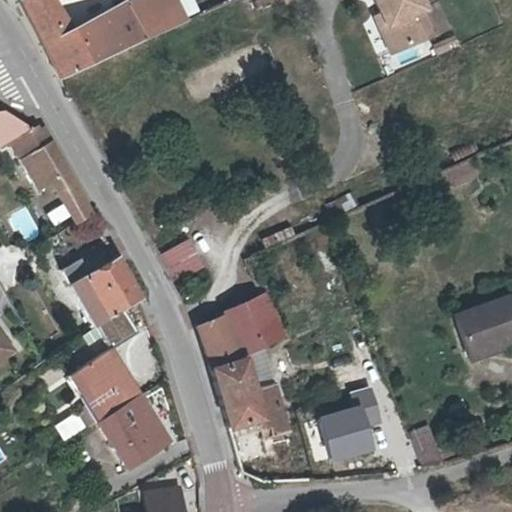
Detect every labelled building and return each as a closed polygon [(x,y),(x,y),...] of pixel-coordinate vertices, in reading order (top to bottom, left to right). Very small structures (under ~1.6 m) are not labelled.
[(64,80),(156,39),(139,3),(73,29),(58,0),(24,0),(64,80)] [(156,39),(194,23),(183,0),(145,0),(139,3),(156,39)] [(381,31),(375,33),(386,59),(425,43),(415,18),(420,16),(413,0),(368,0),(377,21),(381,31)] [(425,43),(442,36),(432,11),(420,16),(415,18),(425,43)] [(371,23),(375,33),(381,31),(377,21),(371,23)] [(430,55),(433,61),(453,53),(451,46),(430,55)] [(76,227),(92,216),(54,149),(50,141),(37,139),(21,134),(7,125),(0,122),(0,153),(2,156),(11,150),(40,196),(55,187),(76,227)] [(465,164),(438,175),(445,192),(471,180),(469,176),(465,164)] [(21,238),(37,232),(29,211),(13,217),(21,238)] [(188,243),(160,258),(175,285),(203,270),(188,243)] [(20,277),(6,245),(0,247),(0,274),(4,284),(20,277)] [(59,279),(95,335),(106,324),(139,304),(117,264),(88,283),(77,268),(59,279)] [(210,363),(210,364),(239,355),(238,351),(283,337),(265,295),(195,325),(201,337),(206,351),(208,358),(210,363)] [(465,350),(467,354),(495,342),(497,346),(511,339),(511,320),(504,300),(503,298),(452,320),(454,325),(465,350)] [(0,325),(0,357),(16,346),(0,325)] [(467,354),(471,365),(500,353),(497,346),(495,342),(467,354)] [(116,405),(139,391),(111,345),(74,370),(101,414),(116,405)] [(239,355),(210,364),(241,467),(262,479),(304,477),(273,381),(253,386),(239,355)] [(116,405),(101,414),(130,460),(168,437),(139,391),(116,405)] [(53,424),(62,440),(84,427),(74,411),(53,424)] [(415,439),(425,463),(442,460),(444,459),(433,432),(415,439)] [(182,511),(177,483),(141,490),(145,511),(182,511)]
